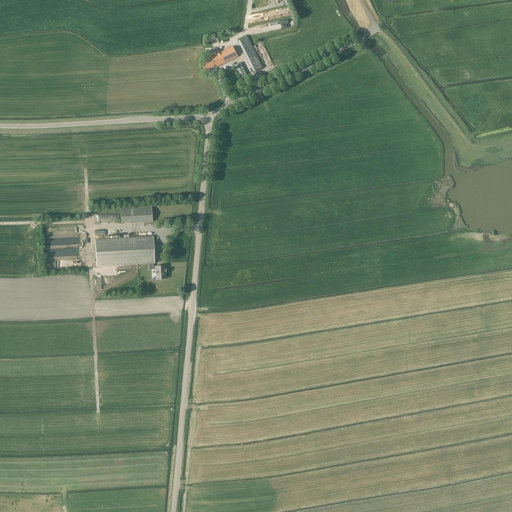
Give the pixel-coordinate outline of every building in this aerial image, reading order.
[(254,73),(263,68),(247,37),(238,41),(254,73)] [(233,47),(211,58),(212,60),(203,65),(206,71),(215,67),(216,67),(238,56),(233,47)] [(241,62),(235,66),(241,79),(247,76),(241,62)] [(122,223),(152,222),(151,206),(121,208),(122,223)] [(156,279),(156,280),(165,279),(165,273),(166,273),(166,270),(165,270),(165,266),(155,266),(155,267),(153,267),(153,263),(154,263),(153,237),(95,240),(97,266),(149,263),(149,270),(155,270),(156,273),(156,279)]
